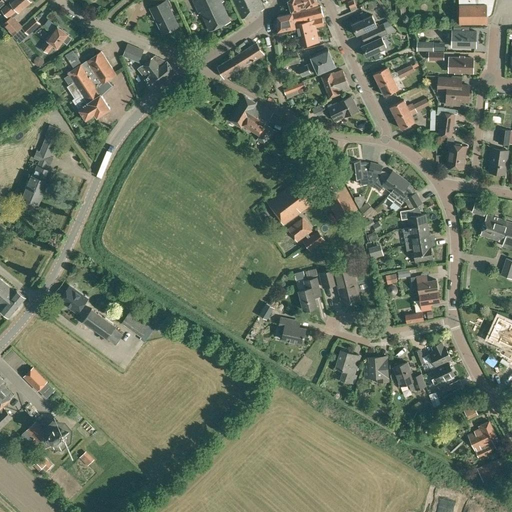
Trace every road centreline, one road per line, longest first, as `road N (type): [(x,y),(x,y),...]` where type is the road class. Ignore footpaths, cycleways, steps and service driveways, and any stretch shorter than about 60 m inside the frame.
road 1 (secondary): [(0,344),(58,266),(122,132),(188,70)]
road 2 (residential): [(386,142),(325,134),(198,63)]
road 3 (residential): [(386,142),(325,0)]
road 4 (residential): [(188,70),(166,50),(60,0)]
road 5 (residential): [(453,320),(448,209),(437,181)]
road 6 (residential): [(325,320),(355,334),(453,320)]
road 7 (residential): [(511,434),(453,320)]
